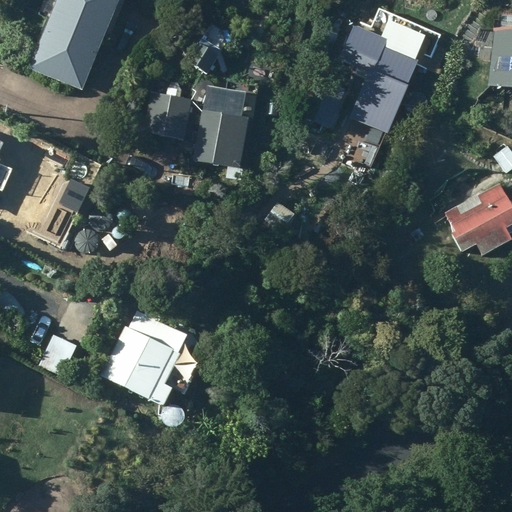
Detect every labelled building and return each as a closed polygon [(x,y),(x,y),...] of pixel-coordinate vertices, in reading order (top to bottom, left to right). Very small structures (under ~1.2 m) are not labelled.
[(56,0),(28,69),(83,91),(119,0),(56,0)] [(418,64),(384,47),(387,41),(355,26),(339,60),(370,74),(350,117),(385,133),(418,64)] [(204,83),(220,58),(201,44),(184,69),(204,83)] [(511,46),(494,44),(486,101),(511,105),(511,46)] [(155,95),(148,133),(184,139),(191,101),(155,95)] [(201,111),(193,162),(239,169),(247,118),(201,111)] [(511,173),(511,152),(505,145),(489,159),(506,179),(511,173)] [(511,207),(499,184),(444,214),(455,232),(451,234),(462,254),(476,246),(483,257),(511,240),(506,229),(511,225),(511,207)] [(179,354),(126,327),(101,375),(163,407),(173,389),(164,385),(179,354)] [(77,346),(52,336),(39,366),(64,377),(77,346)]
